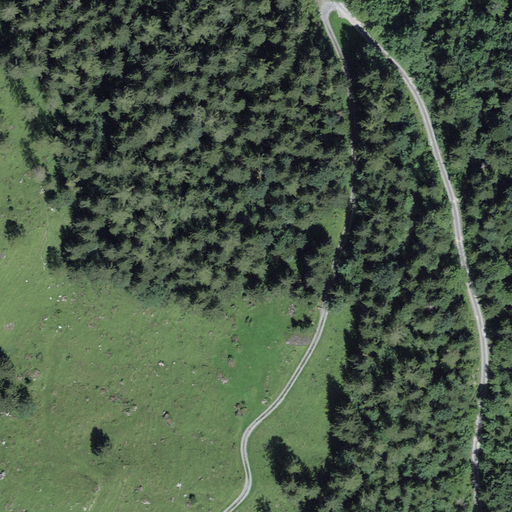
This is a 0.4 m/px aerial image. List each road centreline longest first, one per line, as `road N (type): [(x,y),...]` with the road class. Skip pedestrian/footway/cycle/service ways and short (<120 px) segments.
road 1 (track): [(472,511),(485,351),(430,122),(404,75),(321,0)]
road 2 (track): [(330,13),(354,132),(348,213),(310,351),(285,393),(250,428),(246,486),(228,511)]
